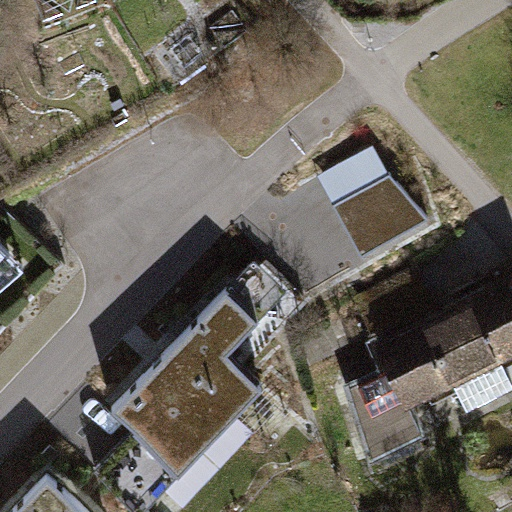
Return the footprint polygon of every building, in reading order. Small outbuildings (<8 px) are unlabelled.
[(333,204),(361,253),(426,217),(387,173),(333,204)] [(0,282),(22,263),(0,242),(0,282)] [(420,263),(349,301),(406,402),(511,351),(511,281),(445,313),(420,263)] [(260,319),(228,289),(115,409),(177,467),(255,385),(224,356),(260,319)] [(84,511),(48,477),(14,511),(84,511)]
